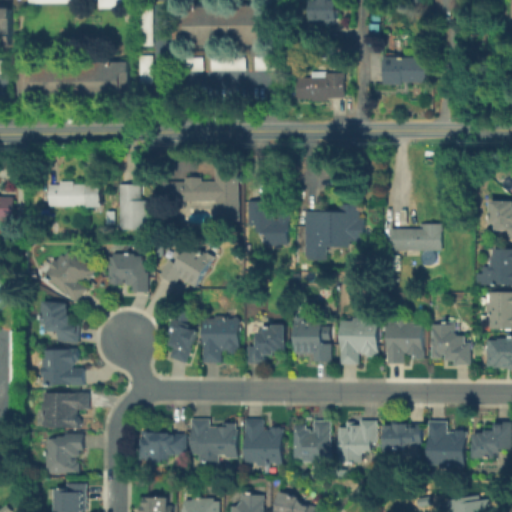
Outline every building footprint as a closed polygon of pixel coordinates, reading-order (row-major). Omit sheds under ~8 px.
[(338,0),(338,23),(319,23),(316,23),(316,0),(338,0)] [(460,0),(460,11),(437,11),(437,0),(460,0)] [(181,5),(279,4),(280,42),(181,43),(181,5)] [(0,5),(12,5),(12,39),(0,39),(0,5)] [(373,21),(373,10),(384,10),(384,21),(373,21)] [(371,35),(371,24),(382,24),(382,35),(371,35)] [(387,85),(387,53),(428,53),(428,85),(387,85)] [(153,55),(140,54),(139,82),(152,82),(153,55)] [(33,58),(33,95),(131,95),(130,58),(33,58)] [(347,74),(347,99),(332,99),(332,105),(316,105),(316,99),(299,99),(299,80),(316,80),(316,74),(347,74)] [(241,158),(241,203),(220,203),(178,203),(178,202),(169,202),(169,180),(189,180),(189,178),(207,178),(207,180),(219,180),(219,158),(241,158)] [(107,185),(107,209),(51,209),(51,184),(107,185)] [(146,186),(146,201),(154,201),(154,233),(124,233),(124,186),(146,186)] [(0,196),(6,196),(6,199),(19,199),(19,222),(0,222),(0,196)] [(276,201),(276,212),(277,212),(277,223),(281,223),(281,211),(282,211),(282,208),(294,208),(294,247),(271,247),(271,233),(254,233),(255,201),(276,201)] [(363,203),(363,219),(368,219),(368,234),(370,234),(370,241),(353,241),(353,246),(334,246),(333,261),(320,261),(320,260),(310,260),(310,214),(332,214),(332,215),(344,215),(345,203),(363,203)] [(511,233),(496,233),(496,220),(492,220),(493,203),(511,203),(511,239),(511,233)] [(445,228),(445,252),(395,252),(395,228),(445,228)] [(163,276),(186,242),(216,263),(200,287),(185,278),(179,287),(163,276)] [(49,279),(73,250),(99,272),(92,281),(87,276),(82,282),(91,289),(79,304),(49,279)] [(493,251),(511,251),(511,287),(492,287),(493,251)] [(145,256),(145,272),(150,272),(150,293),(132,293),(132,277),(125,277),(125,286),(112,286),(112,256),(145,256)] [(511,293),(511,332),(490,332),(490,293),(511,293)] [(60,333),(46,333),(46,306),(76,306),(76,328),(83,328),(82,344),(60,344),(60,333)] [(166,339),(181,309),(194,316),(190,324),(201,330),(184,364),(171,357),(177,345),(166,339)] [(224,363),(206,363),(206,320),(242,320),(242,350),(224,350),(224,363)] [(361,366),(344,366),(344,320),(380,320),(380,348),(362,348),(361,366)] [(328,322),(328,328),(335,328),(335,363),(316,363),(316,356),(298,356),(298,322),(328,322)] [(407,325),(407,323),(420,323),(420,328),(427,328),(426,360),(410,360),(410,365),(390,365),(391,325),(407,325)] [(434,359),(435,325),(452,326),(452,323),(459,323),(459,337),(472,337),(472,365),(448,363),(448,359),(434,359)] [(266,366),(252,366),(252,348),(259,348),(259,326),(289,326),(289,355),(266,354),(266,366)] [(13,386),(13,334),(26,334),(26,386),(13,386)] [(511,369),(489,369),(489,342),(511,342),(511,369)] [(51,356),(51,352),(82,352),(82,372),(87,372),(87,389),(47,389),(47,356),(51,356)] [(78,429),(48,429),(48,396),(91,396),(91,411),(79,411),(78,429)] [(364,463),(343,463),(343,427),(361,427),(361,421),(379,421),(379,452),(364,452),(364,463)] [(195,455),(195,422),(218,422),(218,427),(241,427),(241,461),(222,461),(222,466),(202,466),(202,455),(195,455)] [(250,422),(267,422),(267,430),(286,430),(286,465),(249,465),(250,422)] [(298,428),(316,428),(316,422),(328,422),(328,466),(298,465),(298,428)] [(409,451),(388,451),(388,422),(425,422),(424,442),(409,442),(409,451)] [(450,423),(450,435),(466,435),(466,468),(431,467),(432,423),(450,423)] [(498,458),(476,458),(476,435),(492,435),(492,423),(511,423),(511,450),(498,450),(498,458)] [(145,458),(145,433),(189,433),(189,458),(145,458)] [(51,474),(51,436),(86,436),(86,474),(51,474)] [(57,511),(57,489),(65,489),(65,484),(91,484),(91,511),(57,511)] [(277,511),(283,492),(306,499),(304,505),(320,509),(319,511),(277,511)] [(490,511),(488,498),(479,499),(478,494),(451,499),(453,511),(490,511)] [(232,511),(232,508),(245,508),(245,497),(266,497),(266,511),(232,511)] [(170,500),(170,508),(175,508),(175,511),(147,511),(147,500),(170,500)] [(184,511),(185,502),(223,502),(223,511),(184,511)]
